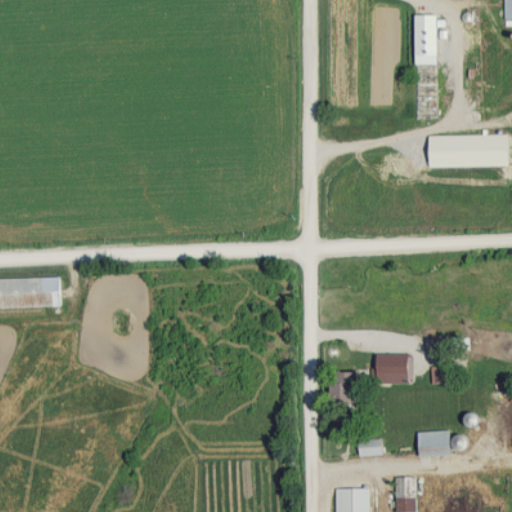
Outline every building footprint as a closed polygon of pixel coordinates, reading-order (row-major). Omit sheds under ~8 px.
[(415,12),(417,116),(435,116),(435,73),(439,73),(438,12),(415,12)] [(511,134),(432,136),(432,168),(511,166),(511,134)] [(0,279),(0,308),(65,307),(64,278),(0,279)] [(430,337),(430,351),(470,351),(470,337),(430,337)] [(335,371),(335,402),(362,402),(362,371),(335,371)] [(392,427),(457,424),(457,404),(391,406),(392,427)] [(456,455),(455,430),(421,431),(422,456),(456,455)] [(388,454),(387,438),(361,438),(361,455),(388,454)] [(397,511),(421,511),(422,476),(397,476),(397,511)] [(373,511),(373,488),(338,488),(338,511),(373,511)]
